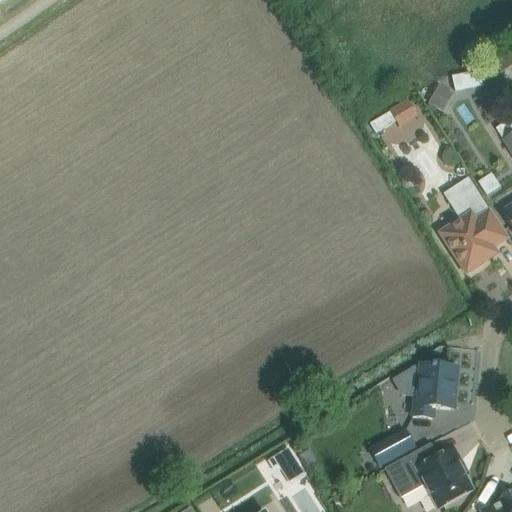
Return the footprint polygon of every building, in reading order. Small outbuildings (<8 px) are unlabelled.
[(502,51),(489,60),(499,75),(511,67),(502,51)] [(438,86),(427,104),(442,113),(453,95),(438,86)] [(389,112),(368,125),(374,135),(395,122),(413,111),(406,100),(396,107),(388,111),(389,112)] [(511,121),(511,119),(497,128),(511,154),(511,121)] [(401,182),(400,184),(401,187),(402,189),(404,190),(407,191),(408,191),(409,190),(411,189),(413,187),(413,184),(413,182),(411,180),(409,179),(407,178),(405,178),(402,180),(402,181),(401,182)] [(483,178),(477,183),(486,196),(492,192),(483,178)] [(446,237),(445,241),(445,244),(454,258),(465,275),(488,260),(484,254),(494,248),(507,239),(496,223),(489,211),(468,179),(452,189),(469,216),(460,221),(450,228),(448,230),(446,234),(446,237)] [(511,228),(511,209),(503,215),(511,228)] [(452,411),(456,369),(432,367),(431,371),(420,370),(420,368),(413,368),(391,381),(401,396),(414,397),(412,418),(432,420),(433,409),(452,411)] [(379,468),(414,449),(404,431),(369,451),(379,468)] [(424,486),(437,511),(472,492),(450,451),(437,458),(430,445),(384,470),(400,499),(424,486)] [(309,450),(297,457),(305,472),(317,465),(309,450)] [(511,511),(511,495),(482,511),(511,511)]
